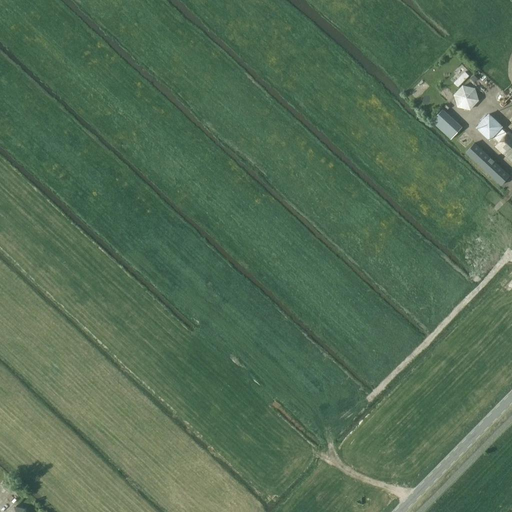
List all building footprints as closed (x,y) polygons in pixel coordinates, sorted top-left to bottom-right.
[(464,71),(454,83),(458,87),(469,76),(464,71)] [(462,86),(454,95),(458,107),(470,110),(478,100),(475,88),(462,86)] [(463,128),(443,110),(432,122),(452,140),(463,128)] [(488,114),(475,128),(488,142),(502,128),(488,114)] [(511,160),(511,133),(509,131),(495,145),(511,160)] [(501,185),(509,175),(474,143),(466,152),(501,185)]
